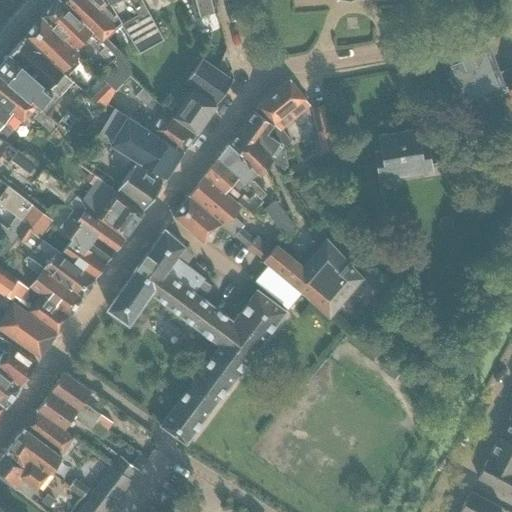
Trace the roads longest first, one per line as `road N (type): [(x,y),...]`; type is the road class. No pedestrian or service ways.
road 1 (residential): [(0,436),(255,78)]
road 2 (residential): [(511,20),(385,56),(255,78)]
road 3 (residential): [(511,374),(438,511)]
